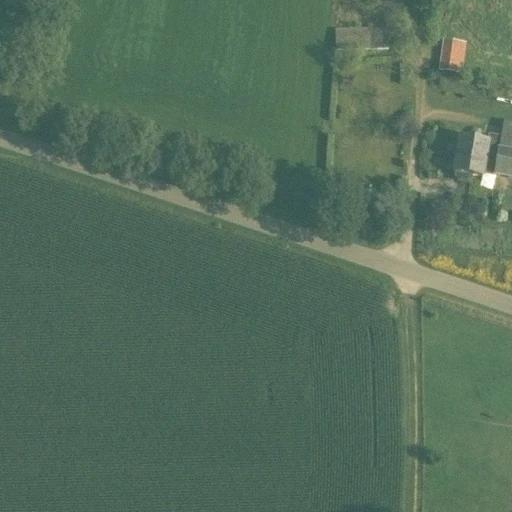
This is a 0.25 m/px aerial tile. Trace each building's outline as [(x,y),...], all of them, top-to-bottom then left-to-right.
[(335,53),(387,52),(387,30),(335,31),(335,53)] [(440,72),(464,74),(467,43),(443,41),(440,72)] [(495,177),(499,177),(511,179),(511,125),(504,125),(501,138),(495,177)] [(486,145),(487,146),(482,176),(499,179),(499,177),(495,177),(501,138),(488,136),(486,145)] [(482,179),(482,176),(487,146),(486,145),(460,141),(455,174),(482,179)] [(370,188),(341,183),(337,207),(366,212),(370,188)]
